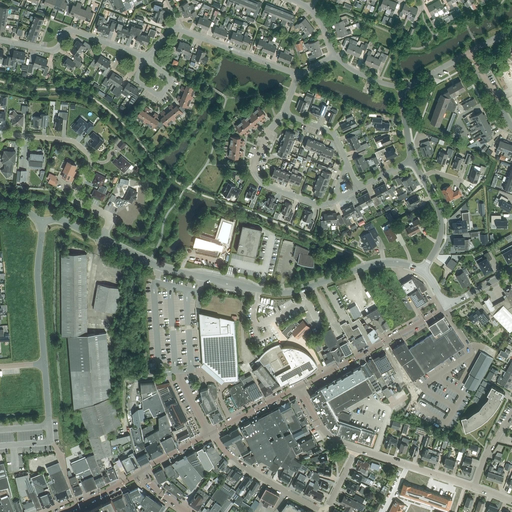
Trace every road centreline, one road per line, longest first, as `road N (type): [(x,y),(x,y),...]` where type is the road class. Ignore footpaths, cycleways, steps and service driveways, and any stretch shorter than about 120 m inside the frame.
road 1 (tertiary): [(102,238),(172,270),(281,293),(377,263),(422,271)]
road 2 (residential): [(0,139),(68,140),(90,154),(77,198),(111,217),(102,238)]
road 3 (residential): [(340,197),(319,205),(254,171),(283,113)]
road 4 (residential): [(142,56),(68,30),(50,50),(0,40)]
road 5 (residential): [(299,386),(435,313)]
road 6 (unclassified): [(41,221),(43,364)]
road 7 (residential): [(297,75),(178,25)]
road 8 (residential): [(474,487),(356,448)]
